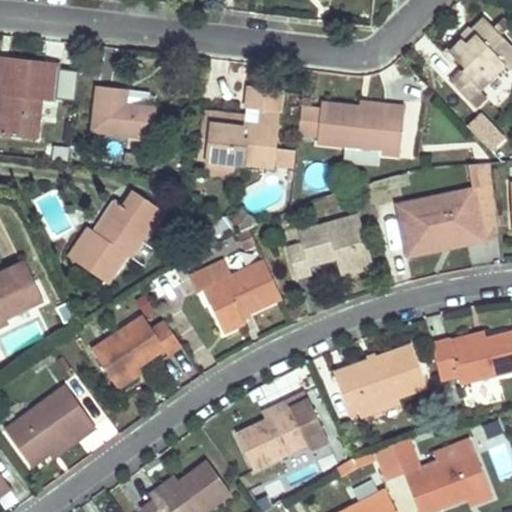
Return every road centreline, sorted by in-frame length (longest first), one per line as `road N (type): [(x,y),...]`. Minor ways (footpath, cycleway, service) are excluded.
road 1 (residential): [(49,511),(257,360),(349,316),(511,280)]
road 2 (residential): [(431,0),(371,57),(0,20)]
